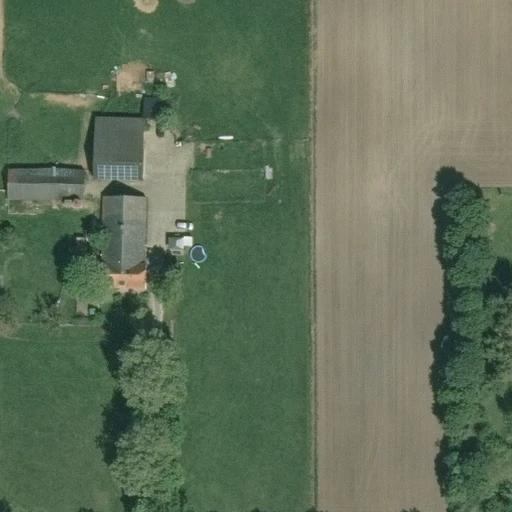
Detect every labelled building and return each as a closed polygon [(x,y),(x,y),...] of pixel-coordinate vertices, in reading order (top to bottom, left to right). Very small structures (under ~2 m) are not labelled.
[(143,120),(167,121),(168,99),(144,98),(143,120)] [(94,121),(93,182),(141,183),(142,122),(94,121)] [(190,170),(191,138),(179,138),(178,170),(190,170)] [(7,202),(83,204),(84,175),(8,172),(7,202)] [(146,268),(147,200),(104,200),(103,264),(99,264),(99,290),(147,291),(147,268),(146,268)]
